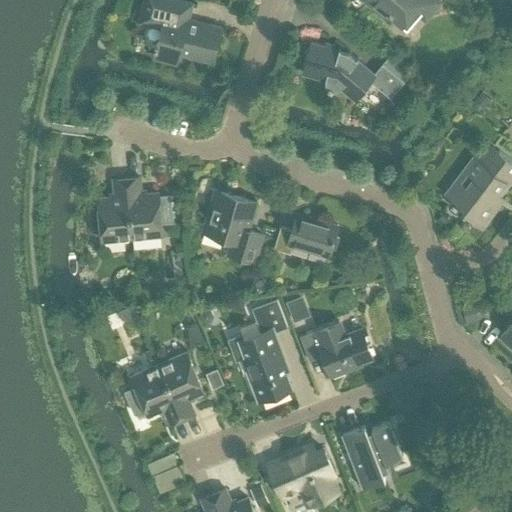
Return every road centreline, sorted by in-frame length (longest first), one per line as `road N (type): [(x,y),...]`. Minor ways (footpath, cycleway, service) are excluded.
road 1 (residential): [(194,467),(452,354)]
road 2 (residential): [(431,269),(415,217),(402,207),(226,150)]
road 3 (residential): [(271,0),(226,150)]
